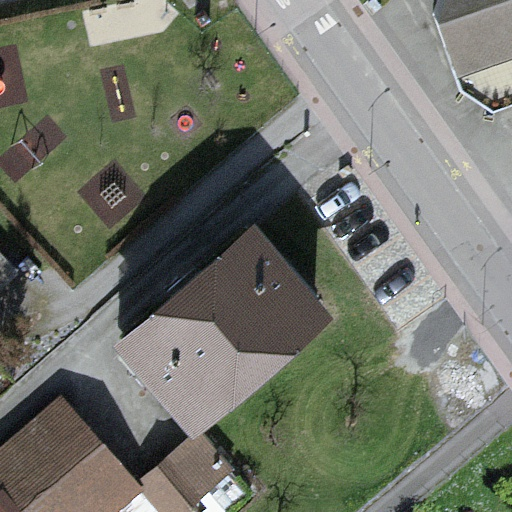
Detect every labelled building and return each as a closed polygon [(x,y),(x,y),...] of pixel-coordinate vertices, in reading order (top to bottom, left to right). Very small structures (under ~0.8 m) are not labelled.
[(511,0),(432,0),(431,2),(429,34),(455,100),(490,118),(511,109),(511,0)] [(263,229),(121,349),(200,435),(339,319),(263,229)] [(0,257),(0,297),(20,281),(0,257)] [(0,511),(115,511),(139,493),(61,400),(0,450),(0,511)] [(193,511),(235,475),(200,435),(139,493),(155,511),(193,511)]
